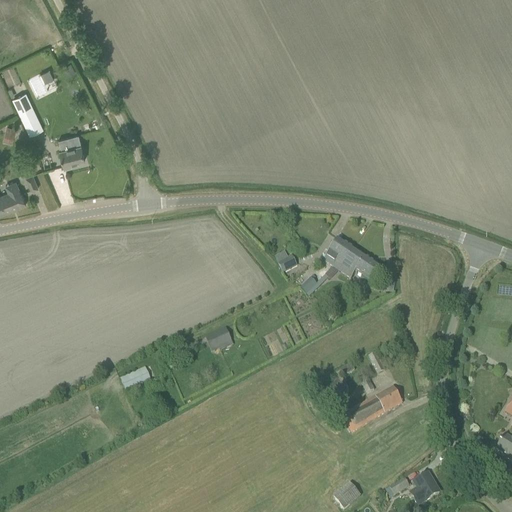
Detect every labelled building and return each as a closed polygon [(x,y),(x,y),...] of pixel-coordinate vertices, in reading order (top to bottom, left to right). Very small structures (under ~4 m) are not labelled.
[(74,73),(70,64),(63,68),(68,77),(74,73)] [(45,85),(54,80),(50,71),(42,75),(44,78),(43,79),(45,85)] [(43,129),(26,94),(12,100),(25,127),(30,136),(33,134),(43,129)] [(6,126),(4,138),(13,140),(16,128),(6,126)] [(78,135),(69,137),(57,140),(64,168),(72,166),(71,164),(85,160),(78,135)] [(26,178),(31,191),(38,188),(32,175),(26,178)] [(0,215),(26,205),(19,188),(16,182),(5,186),(7,193),(0,195),(0,215)] [(337,239),(332,248),(323,261),(334,268),(349,247),(337,239)] [(380,268),(349,247),(334,268),(351,279),(356,272),(371,282),(380,268)] [(283,273),(295,267),(290,257),(278,264),(283,273)] [(309,298),(319,288),(316,285),(310,279),(300,289),(309,298)] [(386,285),(384,295),(392,297),(393,286),(386,285)] [(225,329),(205,338),(212,353),(231,344),(225,329)] [(368,358),(377,375),(385,371),(375,354),(368,358)] [(351,364),(339,370),(343,377),(354,371),(351,364)] [(144,368),(120,379),(125,391),(150,380),(144,368)] [(322,407),(349,392),(341,378),(314,394),(322,407)] [(374,391),(368,380),(361,384),(366,395),(374,391)] [(351,432),(393,409),(402,404),(393,388),(342,416),(351,432)] [(511,441),(504,436),(496,450),(508,457),(507,459),(511,462),(511,441)] [(427,475),(414,483),(417,488),(410,493),(418,507),(439,494),(427,475)] [(393,497),(409,487),(405,480),(389,490),(393,497)] [(349,485),(333,498),(343,511),(360,497),(349,485)]
